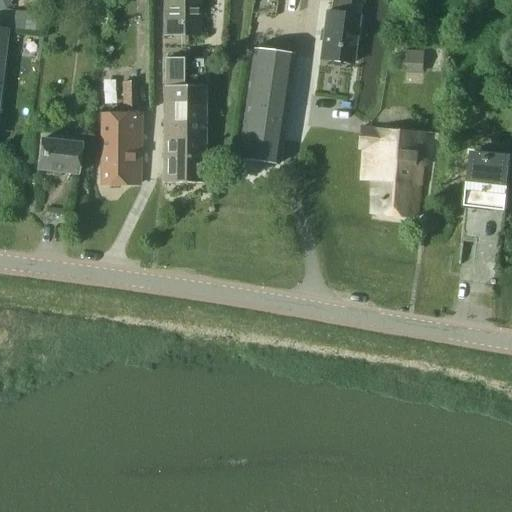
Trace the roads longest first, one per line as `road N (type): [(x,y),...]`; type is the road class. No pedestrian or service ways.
road 1 (tertiary): [(0,263),(511,344)]
road 2 (unknown): [(103,277),(151,171),(161,0)]
